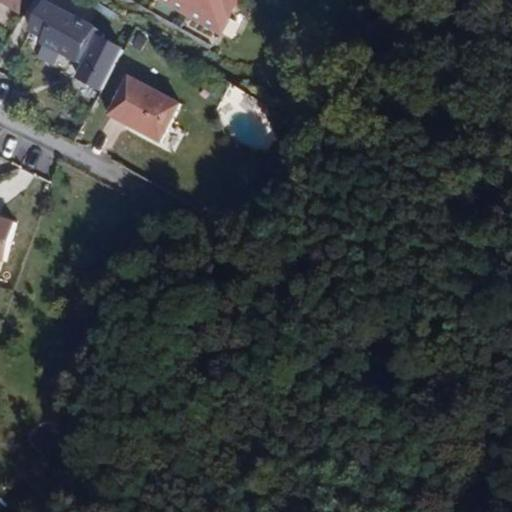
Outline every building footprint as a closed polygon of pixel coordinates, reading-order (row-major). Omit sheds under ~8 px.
[(0,0),(22,10),(27,0),(0,0)] [(153,0),(223,33),(238,0),(153,0)] [(36,1),(20,36),(78,63),(70,80),(99,93),(123,42),(36,1)] [(108,92),(162,119),(182,79),(127,53),(108,92)] [(0,215),(0,261),(5,263),(18,221),(0,215)]
